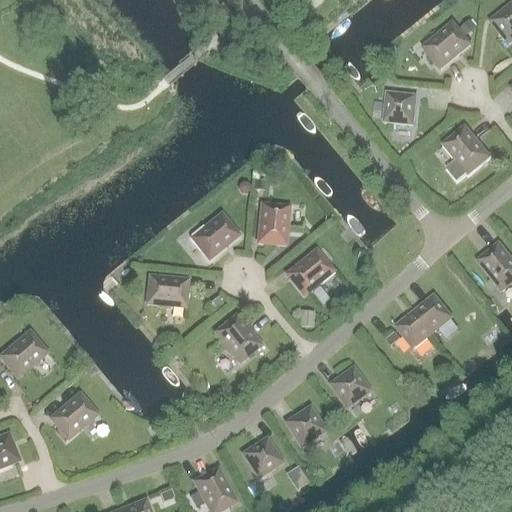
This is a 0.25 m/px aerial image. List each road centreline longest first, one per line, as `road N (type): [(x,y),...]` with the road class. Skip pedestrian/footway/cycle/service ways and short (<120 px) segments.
road 1 (residential): [(443,242),(249,0)]
road 2 (residential): [(55,499),(185,455),(238,427),(311,361)]
road 3 (residential): [(311,361),(443,242)]
